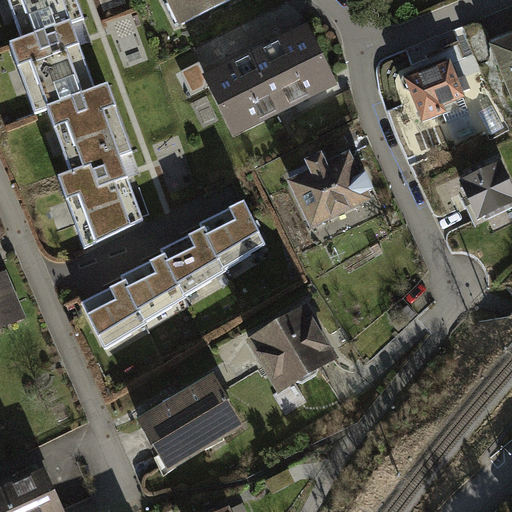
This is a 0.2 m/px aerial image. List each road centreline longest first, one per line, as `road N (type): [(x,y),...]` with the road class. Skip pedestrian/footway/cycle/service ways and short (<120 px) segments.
road 1 (residential): [(0,192),(131,507)]
road 2 (residential): [(308,511),(358,429),(446,325),(462,291)]
road 3 (residential): [(356,48),(377,138),(462,291)]
road 4 (residential): [(356,48),(491,0)]
